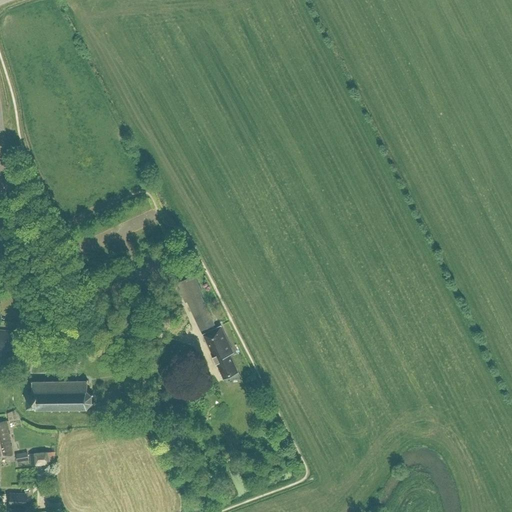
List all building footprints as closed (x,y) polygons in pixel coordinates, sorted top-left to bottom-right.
[(193,275),(177,283),(185,302),(187,301),(201,330),(214,324),(200,295),(202,294),(193,275)] [(223,379),(238,372),(230,354),(233,353),(221,326),(203,334),(213,356),(212,357),(215,363),(216,363),(223,379)] [(10,356),(12,331),(0,330),(0,355),(1,355),(10,356)] [(27,395),(27,404),(36,405),(35,408),(34,409),(35,410),(36,409),(44,408),(44,410),(45,410),(45,408),(51,408),(51,410),(53,410),(53,408),(59,408),(59,410),(61,410),(61,408),(68,408),(68,410),(70,410),(70,408),(79,408),(79,410),(80,410),(80,408),(85,408),(86,410),(87,409),(87,407),(91,403),(93,404),(93,402),(91,402),(91,396),(93,395),(93,394),(91,394),(86,390),(87,388),(87,382),(88,381),(87,380),(86,381),(78,381),(78,380),(77,380),(77,381),(69,381),(69,380),(68,380),(68,381),(61,381),(61,380),(60,380),(60,381),(53,381),(53,380),(52,380),(52,381),(45,381),(45,380),(44,380),(44,381),(32,382),(31,381),(30,381),(31,382),(32,395),(27,395)] [(0,457),(12,455),(6,421),(0,421),(0,457)] [(48,451),(34,452),(30,453),(31,465),(35,466),(50,464),(48,451)] [(17,461),(29,459),(28,452),(16,454),(17,461)] [(10,494),(10,506),(25,506),(25,494),(10,494)]
